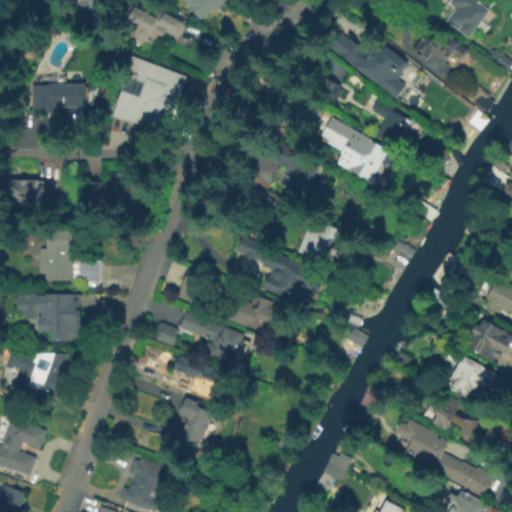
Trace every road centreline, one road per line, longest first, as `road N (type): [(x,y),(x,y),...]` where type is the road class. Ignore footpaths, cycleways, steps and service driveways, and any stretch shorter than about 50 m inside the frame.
road 1 (residential): [(318,0),(247,45),(232,67),(63,511)]
road 2 (residential): [(196,147),(72,155),(0,149)]
